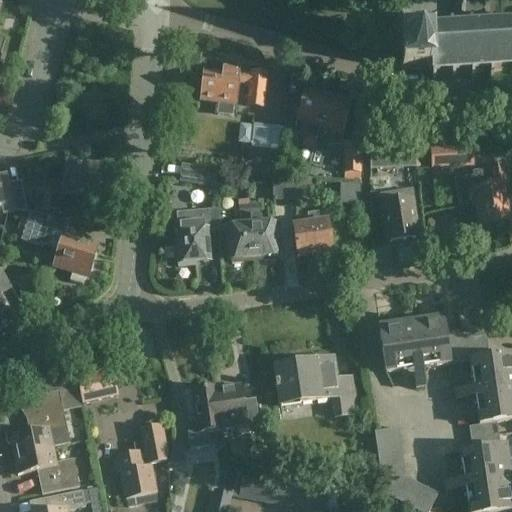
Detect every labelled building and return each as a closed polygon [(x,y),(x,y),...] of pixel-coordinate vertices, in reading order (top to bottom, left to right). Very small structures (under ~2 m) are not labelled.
[(466,0),(455,0),(454,26),(451,26),(451,21),(447,21),(447,26),(433,27),(432,22),(428,22),(429,27),(426,27),(426,35),(400,36),(401,71),(426,70),(426,78),(430,78),(430,83),(434,83),(434,77),(449,76),(449,82),(453,82),(453,75),(468,74),(468,81),(472,80),(472,74),(487,73),(488,80),(491,80),(491,73),(511,71),(511,21),(490,23),(490,19),(486,19),(486,24),(471,25),(471,20),(467,20),(467,25),(464,25),(466,0)] [(0,76),(10,43),(0,39),(0,8),(0,7),(0,6),(0,76)] [(199,85),(197,98),(201,98),(201,102),(219,104),(218,120),(233,121),(238,83),(249,85),(247,107),(259,108),(263,73),(247,71),(246,75),(238,75),(239,71),(223,70),(223,76),(204,74),(203,85),(199,85)] [(319,127),(328,95),(304,88),(296,121),(319,127)] [(319,127),(316,140),(313,153),(312,155),(327,159),(329,150),(339,150),(352,101),(328,95),(319,127)] [(313,153),(316,140),(304,137),(301,151),(313,153)] [(236,159),(247,161),(250,141),(239,140),(236,159)] [(359,146),(343,146),(343,182),(360,183),(359,155),(359,146)] [(473,154),(473,148),(432,150),(431,150),(431,155),(431,171),(474,170),(473,154)] [(251,152),(249,175),(285,179),(285,156),(251,152)] [(415,154),(371,156),(371,170),(415,168),(415,154)] [(65,165),(62,195),(99,199),(102,169),(65,165)] [(182,169),(180,185),(180,187),(215,191),(217,173),(182,169)] [(504,169),(470,174),(474,197),(471,197),(473,207),(477,207),(480,228),(494,226),(497,228),(503,227),(505,224),(509,224),(503,192),(508,191),(504,169)] [(285,206),(285,180),(274,180),(274,206),(285,206)] [(285,180),(285,206),(303,206),(302,180),(285,180)] [(0,208),(1,208),(3,216),(13,214),(8,185),(0,187),(0,208)] [(360,186),(340,186),(340,205),(360,205),(360,186)] [(51,189),(39,188),(37,211),(49,212),(51,189)] [(413,201),(383,206),(389,244),(393,243),(394,245),(403,241),(416,239),(413,222),(417,221),(413,201)] [(260,206),(249,207),(254,263),(275,262),(275,258),(278,258),(275,225),(261,226),(260,206)] [(254,263),(249,207),(238,208),(240,227),(226,229),(229,262),(231,261),(231,265),(254,263)] [(207,223),(175,227),(178,269),(191,268),(191,265),(208,263),(206,233),(219,232),(218,211),(207,211),(207,223)] [(30,214),(27,222),(24,234),(21,242),(40,248),(41,245),(46,246),(46,247),(60,251),(54,267),(73,273),(70,283),(83,287),(86,277),(87,278),(92,264),(95,263),(97,258),(94,255),(95,251),(76,244),(77,241),(64,237),(69,223),(43,218),(43,217),(30,214)] [(321,224),(293,229),(297,259),(332,253),(327,218),(320,219),(321,224)] [(298,276),(337,272),(336,258),(296,262),(298,276)] [(0,331),(15,323),(0,296),(0,295),(11,290),(0,271),(0,331)] [(443,320),(416,324),(423,370),(470,363),(489,360),(486,338),(473,340),(472,336),(459,338),(459,333),(445,335),(443,320)] [(423,370),(416,324),(379,329),(386,375),(412,371),(415,392),(426,391),(423,370)] [(511,356),(489,360),(470,363),(474,389),(511,384),(511,356)] [(305,369),(276,373),(281,408),(333,400),(336,419),(357,416),(351,380),(336,382),(333,360),(304,365),(305,369)] [(77,379),(83,407),(121,398),(114,370),(77,379)] [(13,457),(53,449),(53,447),(62,444),(60,431),(67,430),(59,392),(76,388),(75,380),(40,387),(46,396),(20,412),(26,422),(27,426),(5,431),(7,442),(10,442),(13,457)] [(511,384),(474,389),(453,393),(454,403),(475,401),(479,428),(502,424),(511,422),(511,384)] [(241,387),(217,390),(223,430),(237,427),(238,433),(260,430),(256,404),(244,406),(241,387)] [(223,430),(217,390),(217,389),(193,393),(198,426),(192,427),(189,435),(191,450),(211,447),(209,433),(223,431),(223,430)] [(502,424),(479,428),(469,429),(472,453),(460,455),(463,479),(509,472),(502,424)] [(126,504),(156,498),(150,466),(165,463),(166,453),(161,428),(140,432),(143,447),(135,449),(136,455),(113,460),(116,474),(120,474),(126,504)] [(376,446),(400,442),(398,430),(375,434),(374,434),(376,446)] [(378,458),(402,454),(400,442),(376,446),(378,458)] [(174,445),(170,470),(182,472),(186,447),(174,445)] [(53,449),(13,457),(17,477),(40,472),(45,496),(79,489),(73,461),(56,464),(53,449)] [(217,453),(189,452),(188,464),(216,465),(217,453)] [(403,466),(402,454),(378,458),(379,470),(403,466)] [(383,494),(387,494),(405,479),(403,466),(379,470),(383,494)] [(511,511),(511,494),(509,472),(463,479),(463,482),(443,485),(444,496),(465,492),(467,511),(511,511)] [(175,474),(173,486),(185,488),(187,476),(175,474)] [(243,477),(239,497),(239,499),(253,502),(258,480),(245,477),(243,477)] [(416,485),(405,479),(387,494),(406,506),(416,485)] [(258,480),(253,502),(268,505),(272,482),(258,480)] [(272,482),(268,505),(282,507),(286,485),(272,482)] [(286,485),(282,507),(296,510),(300,488),(286,485)] [(415,511),(416,511),(427,490),(422,488),(416,485),(406,506),(415,511)] [(309,511),(314,490),(300,488),(296,510),(308,511),(309,511)] [(324,511),(329,493),(314,490),(309,511),(324,511)] [(427,490),(416,511),(429,511),(438,496),(427,490)] [(71,511),(85,509),(82,493),(45,500),(47,511),(71,511)]
